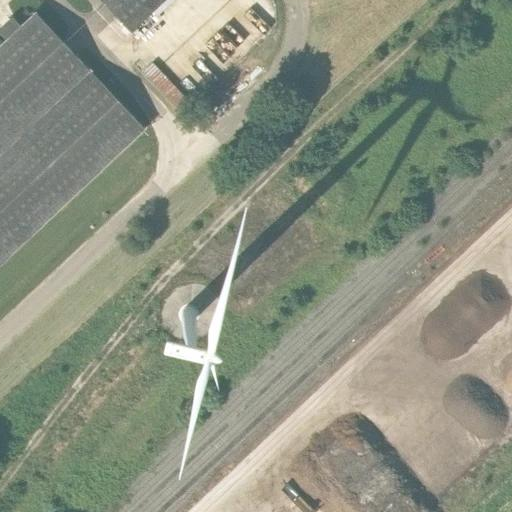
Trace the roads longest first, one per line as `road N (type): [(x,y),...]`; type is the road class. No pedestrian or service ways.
road 1 (track): [(0,488),(210,232),(448,0)]
road 2 (unknown): [(206,511),(511,232)]
